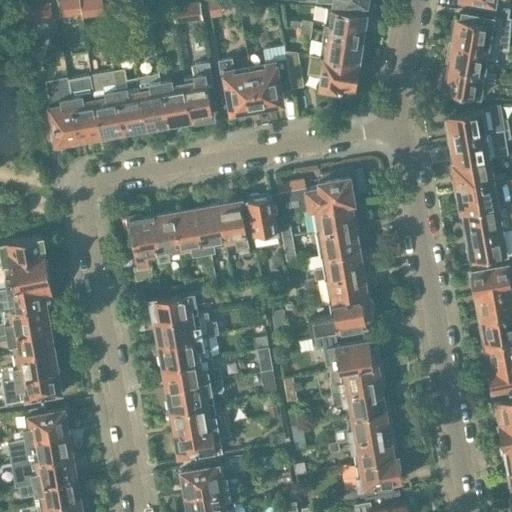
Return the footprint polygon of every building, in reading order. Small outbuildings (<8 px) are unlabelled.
[(21,0),(25,22),(53,17),(49,0),(48,0),(34,3),(33,0),(21,0)] [(71,13),(68,0),(57,0),(61,15),(71,13)] [(94,13),(92,0),(80,0),(83,15),(94,13)] [(116,0),(112,1),(114,15),(127,13),(125,0),(116,0)] [(142,0),(125,0),(129,18),(145,15),(142,0)] [(176,21),(202,16),(199,0),(197,0),(173,4),(176,21)] [(208,0),(211,14),(222,12),(219,0),(208,0)] [(470,0),(469,7),(469,9),(508,15),(509,14),(510,4),(494,2),(494,0),(470,0)] [(326,5),(323,31),(362,37),(364,25),(367,24),(369,17),(365,14),(366,11),(326,5)] [(153,19),(168,16),(166,6),(151,9),(153,19)] [(453,30),(452,40),(500,48),(500,49),(509,50),(510,21),(507,21),(508,16),(508,15),(469,9),(461,7),(459,16),(456,15),(455,18),(453,20),(452,27),(453,30)] [(299,33),(310,35),(312,27),(301,25),(299,33)] [(323,31),(319,54),(323,55),(359,61),(359,60),(358,60),(359,58),(362,55),(363,49),(361,46),(362,37),(323,31)] [(447,52),(446,59),(447,62),(447,64),(448,64),(484,70),(486,56),(499,58),(499,55),(500,49),(500,48),(452,40),(451,39),(449,51),(447,52)] [(266,64),(250,66),(257,105),(259,104),(259,105),(263,108),(270,106),(272,104),(272,102),(283,100),(281,88),(291,86),(290,77),(285,48),(283,42),(263,46),(266,64)] [(311,53),(308,72),(320,74),(318,91),(337,94),(338,85),(342,86),(342,85),(355,87),(356,83),(357,82),(358,75),(357,73),(359,61),(323,55),(319,54),(311,53)] [(254,105),(257,105),(250,66),(234,69),(232,55),(218,58),(222,84),(226,83),(231,109),(242,107),(242,109),(245,111),(252,110),(254,107),(254,105)] [(194,77),(183,79),(190,117),(212,113),(207,85),(214,83),(209,59),(197,61),(198,70),(193,71),(194,77)] [(444,75),(443,83),(444,85),(443,88),(479,94),(482,77),(495,79),(496,72),(484,70),(448,64),(446,74),(444,75)] [(113,67),(124,128),(146,125),(136,74),(126,76),(124,65),(113,67)] [(168,121),(190,117),(183,79),(173,81),(172,75),(167,76),(165,66),(158,67),(168,121)] [(90,71),(101,132),(124,128),(113,67),(90,71)] [(136,74),(146,125),(168,121),(159,70),(136,74)] [(67,75),(69,83),(78,134),(79,136),(101,132),(90,71),(67,75)] [(63,84),(47,87),(50,103),(57,142),(67,141),(67,138),(70,138),(79,136),(78,134),(69,83),(63,84)] [(445,124),(448,126),(450,137),(509,126),(508,117),(502,118),(499,103),(445,113),(446,115),(444,118),(445,124)] [(509,126),(450,137),(452,147),(450,150),(451,157),(454,159),(454,160),(489,154),(508,151),(506,136),(511,135),(509,126)] [(489,154),(454,160),(451,160),(456,186),(506,177),(505,170),(493,173),(489,154)] [(312,208),(316,207),(316,206),(353,200),(355,200),(354,194),(358,190),(354,166),(322,171),(320,176),(317,177),(319,183),(278,190),(282,212),(283,213),(312,208)] [(511,175),(506,177),(479,182),(456,186),(461,210),(463,210),(511,200),(511,175)] [(261,193),(260,193),(258,191),(251,192),(249,195),(247,196),(253,234),(278,230),(271,192),(261,193)] [(241,197),(217,201),(224,237),(235,235),(238,252),(250,250),(241,197)] [(355,212),(353,200),(316,206),(316,207),(312,208),(316,230),(355,223),(353,212),(355,212)] [(463,221),(465,223),(466,233),(511,224),(511,204),(511,200),(463,210),(463,211),(461,214),(463,221)] [(214,239),(224,237),(217,201),(196,205),(203,248),(208,271),(209,279),(216,278),(210,247),(215,246),(214,239)] [(203,248),(196,205),(173,209),(180,245),(191,243),(192,250),(203,248)] [(173,209),(151,213),(157,249),(160,266),(167,264),(165,255),(170,254),(173,256),(179,255),(181,252),(180,245),(173,209)] [(147,251),(157,249),(151,213),(143,214),(139,212),(126,214),(128,228),(131,228),(137,264),(133,265),(136,278),(152,275),(147,251)] [(281,225),(283,237),(292,235),(290,223),(281,225)] [(320,253),(324,252),(359,246),(362,246),(359,233),(357,234),(355,223),(316,230),(320,253)] [(471,256),(472,262),(511,254),(511,224),(466,233),(469,244),(467,247),(468,253),(471,256)] [(0,262),(9,261),(46,255),(42,232),(0,238),(0,262)] [(285,249),(295,247),(292,235),(283,237),(285,249)] [(362,246),(359,246),(324,252),(326,264),(313,266),(315,278),(324,276),(364,270),(362,259),(364,259),(362,246)] [(46,255),(9,261),(0,262),(0,285),(50,277),(46,255)] [(474,281),(476,292),(511,285),(511,259),(471,267),(472,269),(470,272),(471,280),(474,281)] [(365,280),(364,270),(324,276),(326,287),(330,287),(332,299),(370,292),(368,279),(365,280)] [(209,282),(209,279),(208,271),(202,272),(202,274),(186,277),(187,286),(209,282)] [(287,282),(285,272),(281,272),(273,280),(274,285),(287,282)] [(9,307),(54,299),(50,277),(0,285),(0,308),(1,308),(9,307)] [(304,279),(306,287),(314,285),(313,278),(304,279)] [(139,283),(141,292),(163,289),(162,279),(139,283)] [(260,279),(250,280),(253,300),(264,299),(260,279)] [(478,312),(480,314),(480,316),(511,309),(511,285),(476,292),(478,302),(476,305),(478,312)] [(202,287),(187,289),(165,293),(150,296),(154,318),(191,312),(198,310),(196,300),(204,299),(202,287)] [(311,332),(367,322),(365,313),(373,312),(372,306),(374,303),(373,295),(370,293),(370,292),(332,299),(335,312),(308,317),(311,332)] [(54,300),(54,299),(9,307),(1,308),(3,319),(0,319),(0,331),(50,322),(46,301),(54,300)] [(275,328),(287,326),(284,306),(272,308),(275,328)] [(198,310),(191,312),(154,318),(158,341),(208,332),(218,330),(216,318),(210,319),(208,308),(198,310)] [(511,309),(480,316),(482,326),(481,328),(482,336),(484,337),(485,340),(511,334),(511,309)] [(16,351),(54,345),(50,322),(0,331),(0,338),(7,337),(8,341),(14,340),(16,351)] [(338,368),(342,367),(382,360),(379,342),(371,343),(369,336),(354,338),(352,329),(314,335),(317,346),(328,344),(331,356),(336,355),(338,368)] [(208,332),(158,341),(162,363),(199,356),(212,354),(208,332)] [(257,346),(268,344),(266,333),(255,335),(257,346)] [(511,334),(485,340),(485,341),(483,343),(485,351),(487,352),(489,362),(488,362),(488,364),(511,359),(511,334)] [(58,367),(54,345),(16,351),(18,362),(7,364),(2,368),(3,376),(58,367)] [(269,347),(257,349),(260,367),(272,365),(269,347)] [(201,367),(199,356),(162,363),(166,386),(220,376),(219,369),(209,370),(208,366),(201,367)] [(489,384),(492,386),(492,389),(511,385),(511,359),(488,364),(490,374),(488,378),(489,384)] [(384,372),(382,360),(342,367),(344,379),(339,380),(341,389),(377,383),(376,373),(384,372)] [(60,379),(58,367),(3,376),(7,400),(64,389),(62,379),(60,379)] [(264,387),(275,385),(273,368),(261,371),(264,387)] [(283,376),(286,391),(296,390),(296,388),(302,387),(301,379),(294,381),(293,374),(283,376)] [(222,376),(220,376),(166,386),(170,408),(207,401),(206,392),(221,389),(224,385),(222,376)] [(379,394),(377,383),(341,389),(343,403),(348,402),(350,413),(390,406),(388,393),(379,394)] [(496,410),(499,412),(500,422),(511,419),(511,394),(496,397),(497,400),(495,403),(496,410)] [(209,410),(207,401),(170,408),(174,430),(228,420),(230,420),(228,410),(224,407),(209,410)] [(277,402),(268,404),(270,413),(279,411),(277,402)] [(13,430),(14,438),(68,428),(66,415),(69,415),(67,404),(47,408),(46,404),(29,407),(29,411),(28,411),(30,423),(23,424),(24,428),(13,430)] [(334,430),(336,441),(338,440),(349,439),(386,433),(384,421),(392,420),(390,406),(350,413),(353,426),(334,430)] [(502,444),(503,447),(505,446),(511,444),(511,419),(500,422),(498,422),(500,432),(498,435),(500,443),(502,444)] [(229,425),(228,420),(174,430),(176,442),(174,443),(176,453),(188,451),(189,456),(216,451),(214,436),(230,433),(229,425)] [(36,457),(72,450),(68,428),(14,438),(9,439),(13,461),(36,457)] [(302,431),(293,433),(296,446),(304,445),(302,431)] [(351,450),(357,449),(359,461),(398,454),(396,442),(388,443),(386,433),(349,439),(351,450)] [(339,449),(338,440),(336,441),(329,442),(330,450),(339,449)] [(511,444),(505,446),(505,447),(503,450),(504,458),(507,459),(509,470),(511,469),(511,444)] [(72,450),(36,457),(38,468),(31,469),(32,473),(21,475),(22,482),(76,472),(72,450)] [(283,450),(276,451),(278,459),(284,457),(283,450)] [(402,479),(398,454),(359,461),(361,474),(347,476),(351,497),(366,494),(381,492),(392,490),(391,481),(402,479)] [(183,480),(185,491),(238,481),(237,474),(227,476),(226,473),(219,474),(217,463),(222,462),(221,455),(190,460),(191,467),(179,469),(181,480),(183,480)] [(306,469),(304,459),(294,461),(296,471),(306,469)] [(35,503),(80,495),(76,472),(22,482),(19,482),(21,492),(24,494),(34,492),(35,503)] [(239,488),(238,481),(185,491),(187,503),(185,503),(186,511),(197,511),(225,507),(223,496),(230,494),(229,490),(239,488)] [(294,494),(292,483),(282,485),(284,496),(294,494)] [(392,490),(381,492),(366,494),(367,498),(354,500),(356,511),(408,511),(406,499),(394,501),(392,490)] [(83,511),(80,495),(35,503),(21,505),(22,511),(83,511)] [(280,503),(282,511),(297,511),(295,500),(280,503)]
